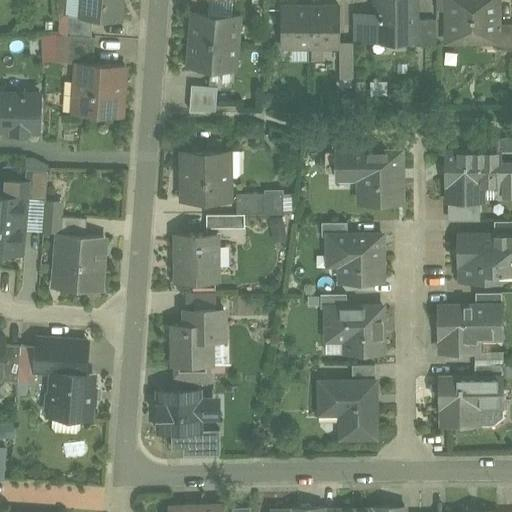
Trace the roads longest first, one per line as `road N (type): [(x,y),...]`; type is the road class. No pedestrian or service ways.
road 1 (residential): [(136,316),(160,0)]
road 2 (residential): [(406,480),(122,479)]
road 3 (residential): [(407,239),(406,480)]
road 4 (residential): [(122,479),(136,316)]
road 5 (residential): [(0,304),(136,316)]
